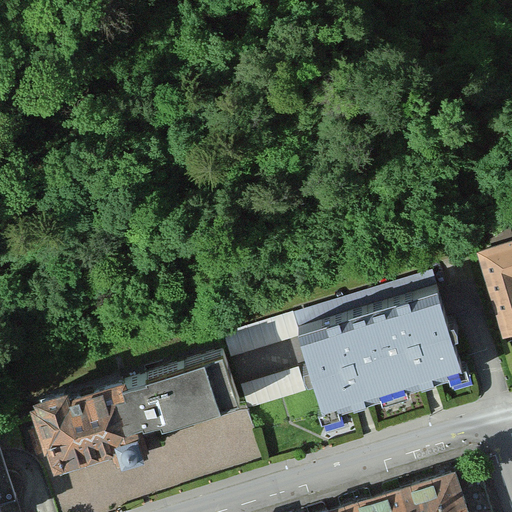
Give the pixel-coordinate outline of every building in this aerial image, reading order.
[(511,335),(511,240),(476,252),(503,338),(511,335)] [(452,283),(303,329),(328,410),(477,364),(452,283)] [(74,384),(37,396),(61,467),(124,446),(128,458),(157,449),(151,432),(247,400),(230,350),(126,384),(123,376),(77,391),(74,384)] [(299,361),(242,377),(249,402),(306,386),(299,361)] [(0,511),(19,511),(0,449),(0,511)] [(498,511),(483,460),(309,511),(498,511)]
